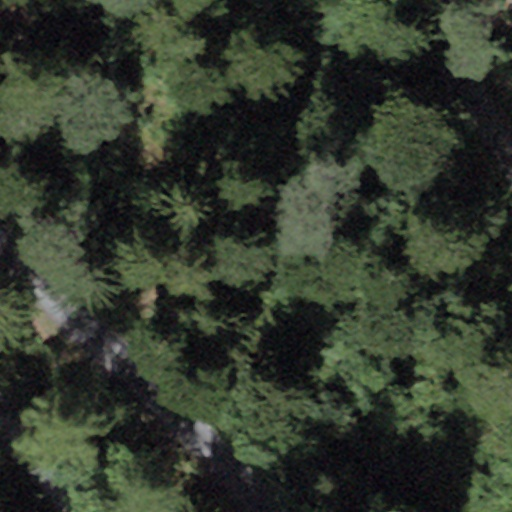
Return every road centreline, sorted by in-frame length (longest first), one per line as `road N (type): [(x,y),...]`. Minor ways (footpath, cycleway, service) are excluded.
road 1 (track): [(0,117),(259,297),(392,413),(455,511)]
road 2 (track): [(271,511),(0,259)]
road 3 (track): [(511,166),(448,49),(431,0)]
